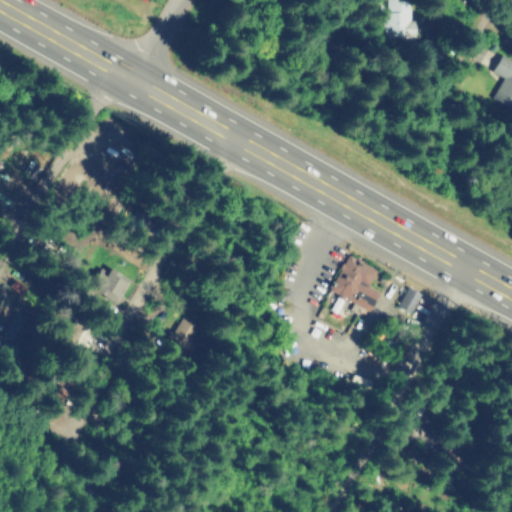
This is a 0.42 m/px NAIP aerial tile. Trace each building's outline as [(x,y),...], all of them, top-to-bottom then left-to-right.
[(380,0),(381,38),(414,37),(414,20),(409,20),(408,0),(380,0)] [(511,109),(511,61),(499,55),(492,71),(502,76),(491,99),(511,109)] [(377,269),(347,254),(328,290),(368,311),(379,291),(368,286),(377,269)] [(96,295),(117,304),(128,276),(107,267),(96,295)] [(396,306),(409,313),(420,293),(407,286),(396,306)] [(0,337),(17,346),(30,320),(13,311),(0,337)] [(185,346),(194,323),(179,316),(169,339),(185,346)]
